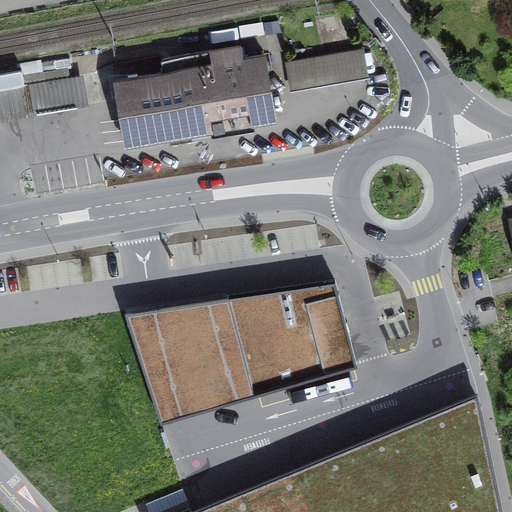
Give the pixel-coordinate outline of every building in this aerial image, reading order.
[(116,79),(126,143),(191,132),(192,138),(211,134),(210,128),(274,117),(263,53),(240,57),(238,45),(162,58),(164,71),(116,79)] [(358,48),(286,61),(291,90),(363,77),(358,48)] [(0,119),(75,106),(70,77),(20,85),(19,77),(0,80),(0,119)] [(334,283),(228,299),(257,399),(358,369),(334,283)] [(257,399),(228,299),(155,310),(127,314),(160,427),(191,417),(257,399)] [(504,511),(477,383),(425,405),(434,424),(220,511),(193,511),(192,507),(179,511),(504,511)]
